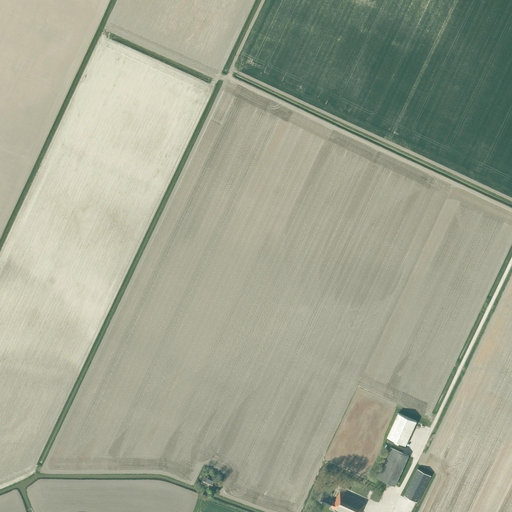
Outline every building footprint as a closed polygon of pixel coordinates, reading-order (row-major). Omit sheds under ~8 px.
[(406,445),(417,421),(398,412),(387,436),(395,440),(393,443),(398,445),(399,442),(406,445)] [(395,485),(409,455),(390,447),(376,477),(395,485)] [(417,502),(431,475),(417,468),(403,495),(417,502)] [(214,478),(208,475),(207,477),(204,476),(201,482),(211,487),(214,480),(213,480),(214,478)] [(360,511),(366,501),(340,490),(335,501),(333,500),(334,500),(321,494),(318,501),(331,507),(336,509),(341,511),(360,511)]
